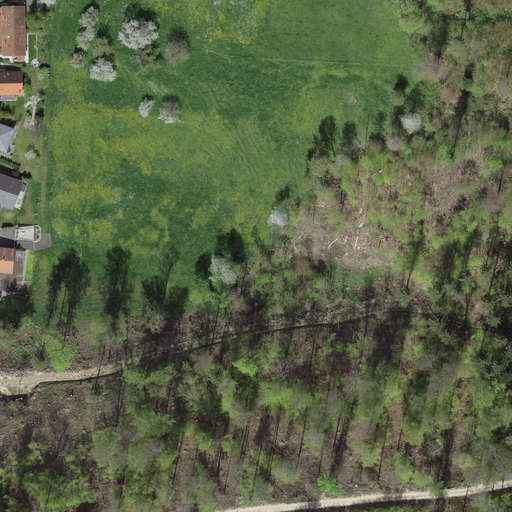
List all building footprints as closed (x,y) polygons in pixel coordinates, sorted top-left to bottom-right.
[(16,60),(23,60),(22,8),(18,8),(2,9),(2,18),(0,18),(0,45),(3,45),(3,55),(16,55),(16,58),(16,60)] [(0,94),(20,94),(20,74),(0,74),(0,94)] [(14,133),(0,127),(0,151),(7,154),(14,133)] [(23,185),(0,176),(0,208),(13,213),(23,185)] [(0,290),(20,291),(22,266),(11,265),(13,251),(0,249),(0,290)]
